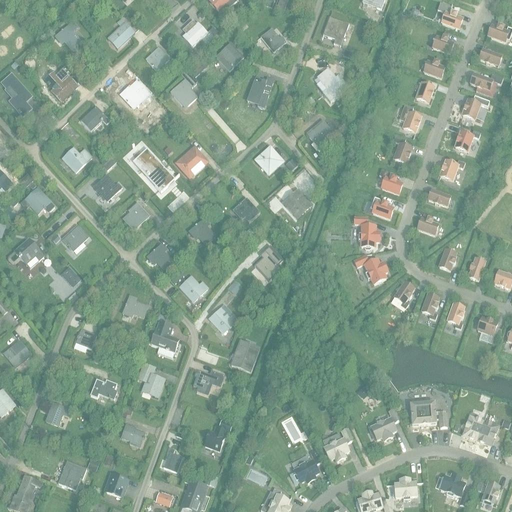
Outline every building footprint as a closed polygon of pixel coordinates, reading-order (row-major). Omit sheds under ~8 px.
[(213,0),(210,3),(219,13),(223,16),(233,6),(230,2),(232,0),(213,0)] [(283,14),(288,2),(282,0),(280,0),(276,12),(283,14)] [(364,0),(363,5),(382,12),(386,0),(364,0)] [(452,17),(449,16),(452,8),(440,4),(438,12),(446,15),(442,25),(459,31),(463,21),(457,18),(457,17),(453,15),(452,17)] [(412,11),(410,14),(412,17),(415,18),(417,17),(419,14),(417,11),(414,10),(412,11)] [(135,35),(126,25),(121,20),(117,24),(122,29),(109,41),(118,51),(135,35)] [(341,48),(345,38),(347,33),(350,27),(330,20),(324,38),(335,42),(334,46),(341,48)] [(226,21),(220,26),(226,33),(232,29),(226,21)] [(198,25),(197,26),(193,22),(185,31),(188,35),(184,38),(194,48),(207,35),(198,25)] [(247,26),(244,22),(238,26),(242,31),(247,26)] [(78,29),(73,24),(58,37),(72,52),(82,44),(72,34),(78,29)] [(488,38),(505,45),(508,36),(511,37),(511,35),(511,30),(508,29),(506,33),(503,31),(503,30),(499,28),(498,30),(492,28),(488,38)] [(213,29),(209,33),(215,38),(218,40),(222,37),(217,32),(217,33),(213,29)] [(287,45),(283,38),(280,40),(273,30),(261,39),(273,55),(287,45)] [(443,41),(437,39),(433,50),(450,56),(454,45),(448,43),(448,41),(444,40),(443,41)] [(234,69),(244,60),(231,46),(217,59),(230,73),(234,69)] [(159,51),(147,62),(157,73),(170,62),(159,51)] [(343,58),(354,62),(357,56),(345,51),(343,58)] [(502,59),(483,52),(480,61),(487,64),(486,65),(491,67),(491,66),(498,68),(502,59)] [(434,66),(428,64),(424,74),(441,81),(445,70),(439,68),(439,66),(435,64),(434,66)] [(198,67),(191,74),(195,79),(203,72),(198,67)] [(65,68),(48,84),(63,101),(78,88),(69,79),(72,76),(65,68)] [(349,90),(339,77),(336,80),(329,70),(318,80),(327,91),(323,95),(331,104),(349,90)] [(191,92),(198,85),(186,72),(181,77),(186,82),(175,92),(189,107),(197,99),(191,92)] [(31,98),(12,76),(2,85),(7,90),(10,88),(18,97),(15,99),(10,104),(18,113),(21,115),(23,118),(28,113),(28,114),(31,111),(27,106),(25,104),(26,103),(27,103),(31,98)] [(474,76),(471,86),(478,88),(477,90),(476,93),(488,97),(489,93),(493,84),(501,87),(503,80),(492,76),(490,82),(474,76)] [(266,83),(256,79),(248,102),(258,105),(257,108),(264,111),(274,82),(267,80),(266,83)] [(130,89),(121,97),(127,103),(126,103),(128,105),(128,104),(132,109),(139,102),(142,105),(152,95),(138,81),(130,89)] [(422,85),(416,101),(429,105),(434,90),(422,85)] [(311,98),(307,102),(312,108),(316,104),(311,98)] [(481,107),(488,110),(490,104),(478,99),(476,105),(468,102),(462,117),(475,122),(481,107)] [(218,106),(223,113),(231,106),(226,100),(218,106)] [(421,119),(411,116),(413,110),(405,107),(399,122),(405,124),(403,130),(416,135),(421,119)] [(87,126),(85,127),(91,134),(103,123),(107,127),(111,124),(97,109),(83,122),(87,126)] [(113,112),(110,115),(114,120),(118,116),(113,112)] [(308,136),(314,144),(318,141),(324,149),(336,139),(324,123),(308,136)] [(479,140),(481,135),(473,132),(471,138),(461,134),(455,149),(468,154),(473,138),(479,140)] [(412,151),(404,148),(406,142),(395,138),(393,144),(400,146),(394,161),(407,166),(412,151)] [(75,176),(93,160),(85,151),(80,155),(74,149),(61,161),(75,176)] [(205,168),(209,164),(195,149),(177,166),(186,176),(201,163),(205,168)] [(271,149),(256,162),(269,177),(284,164),(271,149)] [(100,154),(95,159),(101,164),(106,159),(100,154)] [(357,159),(351,157),(348,164),(354,167),(357,159)] [(110,162),(106,166),(110,171),(115,167),(110,162)] [(440,178),(453,183),(458,169),(463,171),(465,165),(458,162),(457,167),(446,163),(440,178)] [(155,164),(146,173),(163,192),(158,196),(165,203),(179,189),(155,164)] [(0,191),(4,188),(7,191),(13,186),(0,171),(0,191)] [(392,182),(388,181),(391,174),(382,171),(379,177),(386,180),(382,190),(399,197),(403,186),(396,184),(397,182),(393,180),(392,182)] [(108,179),(95,190),(107,204),(123,189),(126,186),(114,174),(108,179)] [(148,188),(154,182),(150,178),(144,183),(148,188)] [(286,187),(277,195),(283,202),(292,193),(286,187)] [(22,205),(27,211),(33,205),(41,214),(46,209),(50,213),(55,209),(51,204),(38,190),(22,205)] [(299,192),(284,206),(298,221),(313,207),(299,192)] [(440,206),(447,209),(451,199),(432,192),(428,202),(435,204),(435,206),(439,207),(440,206)] [(143,194),(139,198),(144,203),(148,200),(143,194)] [(373,215),(390,221),(394,210),(387,208),(388,206),(384,205),(383,207),(379,205),(381,201),(375,199),(373,205),(376,206),(373,215)] [(233,213),(242,223),(245,220),(249,225),(261,215),(247,200),(233,213)] [(139,207),(124,221),(133,231),(149,217),(139,207)] [(9,209),(3,214),(9,221),(15,216),(9,209)] [(367,220),(355,220),(355,226),(362,226),(362,235),(359,235),(358,242),(362,242),(361,249),(365,250),(365,251),(366,253),(370,253),(371,252),(371,250),(375,250),(375,244),(379,244),(380,235),(375,235),(376,229),(366,228),(367,226),(367,220)] [(206,228),(209,226),(204,221),(193,232),(207,247),(216,239),(206,228)] [(418,231),(435,238),(439,227),(432,225),(433,223),(428,221),(428,223),(422,221),(418,231)] [(78,228),(63,242),(74,254),(89,240),(78,228)] [(253,234),(250,230),(244,235),(247,239),(253,234)] [(233,234),(227,239),(233,245),(239,240),(233,234)] [(60,241),(55,236),(51,240),(56,245),(60,241)] [(41,254),(29,241),(15,253),(20,259),(21,261),(27,267),(27,266),(30,270),(44,258),(41,255),(41,254)] [(508,244),(501,242),(499,248),(506,250),(508,244)] [(164,254),(167,251),(162,246),(150,257),(165,273),(174,264),(164,254)] [(254,268),(269,283),(282,271),(278,267),(284,262),(283,261),(278,256),(270,248),(260,257),(260,258),(262,257),(264,259),(254,268)] [(320,255),(325,260),(330,256),(325,250),(320,255)] [(439,269),(450,273),(452,267),(454,267),(456,263),(454,262),(456,256),(446,252),(439,269)] [(289,254),(284,259),(290,265),(295,261),(289,254)] [(371,280),(374,287),(386,281),(384,276),(388,274),(384,265),(380,267),(377,262),(369,266),(368,264),(369,264),(366,258),(354,263),(357,269),(364,266),(368,274),(365,275),(368,282),(371,280)] [(196,260),(192,265),(197,269),(201,264),(196,260)] [(472,268),(470,272),(472,273),(469,280),(478,283),(485,264),(476,261),(473,268),(472,268)] [(69,270),(62,277),(73,289),(81,282),(69,270)] [(511,285),(511,278),(499,273),(494,286),(510,292),(511,285)] [(175,277),(171,281),(175,286),(180,282),(175,277)] [(203,285),(200,288),(192,279),(181,289),(194,304),(208,291),(203,285)] [(240,290),(233,284),(228,291),(235,297),(240,290)] [(402,305),(400,308),(405,311),(409,306),(406,304),(408,301),(409,302),(412,298),(411,297),(414,291),(405,285),(395,300),(402,305)] [(135,303),(137,300),(130,297),(125,312),(144,320),(149,308),(135,303)] [(430,317),(429,320),(435,322),(437,316),(434,315),(435,311),(437,312),(438,307),(437,307),(439,301),(428,297),(422,314),(430,317)] [(9,312),(0,301),(0,312),(3,317),(9,312)] [(456,326),(455,330),(461,332),(463,326),(459,324),(461,321),(462,321),(464,317),(462,316),(464,310),(454,306),(448,323),(456,326)] [(210,321),(224,336),(238,322),(233,317),(225,308),(221,311),(210,321)] [(493,338),(490,345),(496,347),(500,335),(495,333),(498,325),(482,320),(478,332),(493,338)] [(152,346),(175,354),(180,342),(170,339),(174,330),(160,324),(152,346)] [(82,331),(77,345),(92,351),(98,337),(82,331)] [(110,353),(114,344),(107,342),(104,350),(110,353)] [(21,343),(5,356),(16,370),(32,357),(21,343)] [(239,361),(238,364),(250,368),(253,359),(256,360),(260,350),(252,347),(251,351),(244,349),(246,345),(241,343),(234,360),(239,361)] [(220,361),(207,357),(205,364),(217,368),(220,361)] [(147,383),(143,394),(158,399),(164,382),(152,378),(155,370),(145,366),(140,381),(147,383)] [(211,373),(210,376),(199,373),(194,388),(198,389),(196,393),(208,397),(212,386),(221,389),(225,378),(211,373)] [(91,397),(98,400),(99,396),(111,401),(114,393),(115,393),(118,386),(107,382),(106,385),(97,382),(91,397)] [(77,389),(74,398),(81,400),(84,392),(77,389)] [(3,392),(0,394),(0,416),(2,419),(16,408),(3,392)] [(73,401),(71,407),(81,410),(83,404),(73,401)] [(72,412),(66,410),(53,405),(46,424),(59,428),(63,418),(69,420),(72,412)] [(125,408),(121,417),(126,419),(127,416),(130,417),(133,411),(125,408)] [(418,424),(418,427),(431,426),(430,422),(436,422),(436,421),(439,421),(440,430),(447,429),(446,416),(439,417),(435,418),(435,409),(427,410),(425,408),(421,408),(419,410),(411,411),(412,424),(418,424)] [(396,433),(393,426),(401,422),(396,410),(388,414),(391,421),(384,424),(383,421),(376,424),(378,427),(371,430),(377,442),(382,440),(384,444),(393,440),(391,436),(396,433)] [(477,442),(484,424),(481,423),(481,422),(477,421),(478,417),(472,415),(471,419),(470,419),(468,426),(467,426),(465,430),(466,430),(463,437),(470,440),(474,442),(474,441),(477,442)] [(232,424),(221,420),(218,427),(229,431),(232,424)] [(504,422),(502,428),(509,430),(511,424),(504,422)] [(484,424),(477,442),(480,444),(484,446),(484,445),(491,447),(494,440),(496,436),(495,436),(498,429),(491,426),(492,426),(487,424),(487,425),(484,424)] [(136,432),(137,430),(127,427),(123,440),(141,447),(145,436),(136,432)] [(227,433),(218,430),(214,429),(206,448),(220,453),(227,433)] [(349,454),(345,445),(347,445),(353,443),(348,432),(342,434),(345,441),(342,442),(338,435),(323,443),(326,450),(324,451),(330,463),(335,460),(337,464),(346,460),(344,456),(349,454)] [(167,461),(169,462),(166,471),(177,474),(183,459),(174,456),(175,452),(171,450),(167,461)] [(319,475),(315,467),(316,466),(316,467),(322,464),(316,453),(310,456),(314,462),(311,464),(307,457),(292,466),(296,473),(294,473),(296,476),(293,478),(296,483),(299,482),(300,485),(306,482),(308,486),(316,481),(314,478),(319,475)] [(108,456),(104,466),(111,468),(114,458),(108,456)] [(250,466),(254,460),(248,458),(245,464),(250,466)] [(100,464),(91,460),(87,470),(96,474),(100,464)] [(81,481),(83,482),(88,471),(68,463),(59,486),(76,493),(81,481)] [(112,477),(106,494),(123,500),(129,483),(112,477)] [(212,477),(209,487),(214,489),(218,479),(212,477)] [(447,494),(446,497),(453,499),(454,496),(462,499),(460,507),(466,509),(470,497),(464,495),(464,496),(462,495),(465,486),(460,484),(461,480),(452,477),(451,481),(445,479),(441,492),(447,494)] [(39,491),(42,485),(25,478),(20,493),(21,493),(17,502),(15,501),(12,510),(17,511),(25,511),(28,507),(35,490),(39,491)] [(417,498),(416,485),(410,485),(410,481),(400,482),(401,486),(395,487),(396,500),(403,499),(403,503),(410,502),(410,499),(417,498)] [(198,511),(207,489),(193,483),(182,511),(198,511)] [(496,500),(497,500),(499,496),(497,495),(499,489),(489,485),(483,502),(493,506),(496,500)] [(289,503),(279,498),(281,493),(275,490),(272,495),(270,494),(260,511),(289,511),(291,510),(287,508),(289,503)] [(384,509),(385,511),(391,511),(389,502),(383,504),(383,505),(381,505),(378,496),(373,498),(372,494),(362,497),(364,501),(358,503),(360,511),(375,511),(376,511),(384,509)] [(159,495),(156,504),(169,508),(172,500),(159,495)]
